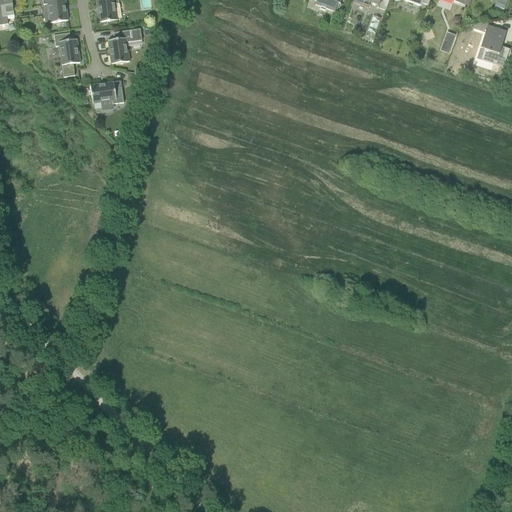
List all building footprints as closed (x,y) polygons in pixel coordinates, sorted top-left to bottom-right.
[(0,0),(0,26),(8,25),(7,20),(14,19),(12,6),(10,0),(0,0)] [(47,5),(50,24),(67,22),(64,0),(42,0),(43,6),(47,5)] [(95,0),(99,24),(117,21),(114,2),(118,2),(117,0),(95,0)] [(310,0),(316,2),(314,6),(320,9),(319,10),(324,12),(325,10),(333,14),(336,8),(339,9),(341,4),(340,4),(341,0),(310,0)] [(353,0),(353,3),(363,7),(365,2),(369,3),(377,6),(376,9),(385,12),(388,4),(389,0),(353,0)] [(496,0),(494,7),(504,11),(507,0),(496,0)] [(484,36),(480,49),(484,51),(481,58),(494,62),(492,65),(503,69),(506,60),(509,50),(504,49),(504,51),(500,49),(501,48),(506,33),(487,27),(484,36)] [(114,41),(108,42),(111,65),(121,64),(129,63),(126,44),(130,43),(141,42),(140,30),(128,32),(122,32),(113,34),(114,41)] [(69,34),(53,36),(55,48),(59,48),(63,79),(74,77),(73,65),(79,64),(76,40),(70,41),(69,34)] [(446,34),(443,43),(451,46),(454,37),(446,34)] [(131,77),(130,84),(139,86),(140,79),(131,77)] [(112,106),(123,104),(120,82),(90,86),(92,104),(101,103),(102,111),(113,109),(112,106)]
